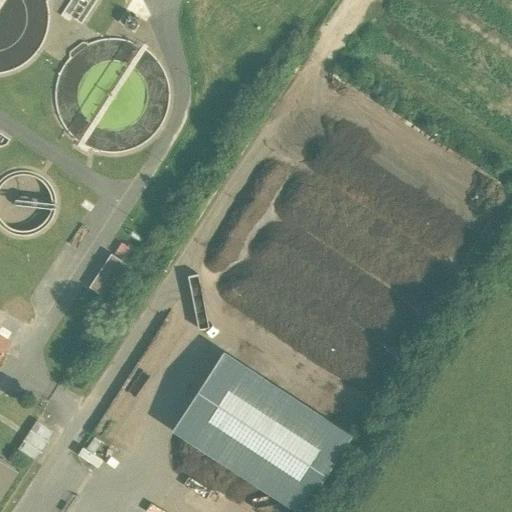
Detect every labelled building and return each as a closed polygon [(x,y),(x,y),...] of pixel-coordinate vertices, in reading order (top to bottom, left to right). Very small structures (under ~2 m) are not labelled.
[(132,266),(112,253),(90,287),(110,300),(132,266)] [(348,435),(227,356),(180,428),(190,435),(301,507),(348,435)] [(37,420),(19,448),(37,460),(56,432),(37,420)] [(78,455),(98,467),(102,459),(95,455),(102,442),(95,437),(87,450),(83,447),(78,455)] [(0,456),(0,501),(20,470),(0,456)]
